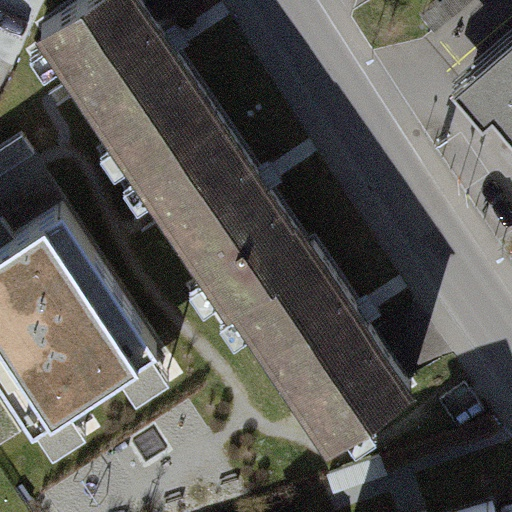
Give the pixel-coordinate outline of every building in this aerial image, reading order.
[(92,0),(50,29),(143,166),(224,112),(148,0),(92,0)] [(511,27),(457,73),(486,108),(496,99),(510,115),(511,117),(511,27)] [(143,166),(235,304),(239,301),(316,250),(224,112),(143,166)] [(63,194),(0,235),(0,358),(36,413),(156,334),(63,194)] [(239,301),(331,439),(412,385),(320,247),(316,250),(239,301)] [(499,511),(495,499),(455,511),(499,511)]
